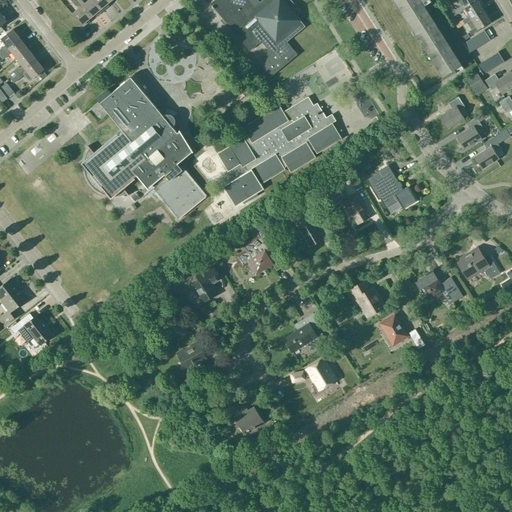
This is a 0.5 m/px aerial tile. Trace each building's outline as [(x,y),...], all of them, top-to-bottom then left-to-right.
[(88,19),(91,17),(77,0),(70,0),(71,0),(75,5),(76,5),(79,7),(71,13),(77,21),(76,22),(81,28),(89,21),(88,19)] [(77,0),(91,17),(94,14),(96,16),(102,11),(92,0),(87,0),(84,3),(82,0),(81,0),(77,0)] [(92,0),(102,11),(109,5),(107,3),(110,1),(109,0),(92,0)] [(249,51),(261,41),(268,50),(262,66),(270,76),(271,76),(298,54),(287,41),(305,26),(297,16),(300,11),(291,0),(261,0),(260,2),(258,0),(213,0),(210,3),(212,5),(211,6),(213,8),(214,8),(223,18),(221,20),(224,23),(225,22),(249,51)] [(393,0),(442,76),(460,64),(423,5),(431,1),(430,0),(393,0)] [(465,9),(464,7),(475,0),(459,0),(462,5),(456,10),(458,13),(465,9)] [(471,20),(470,18),(484,10),(477,0),(475,0),(464,7),(465,9),(469,16),(463,20),(465,24),(471,20)] [(476,27),(468,31),(471,35),(479,30),(478,29),(490,21),(484,10),(470,18),(471,20),(476,27)] [(2,47),(0,48),(0,55),(20,39),(12,29),(0,38),(6,46),(3,48),(2,47)] [(484,30),(479,33),(485,43),(490,39),(484,30)] [(479,46),(485,43),(479,33),(474,37),(479,46)] [(219,38),(224,44),(229,40),(224,34),(219,38)] [(474,37),(468,40),(474,49),(479,46),(474,37)] [(20,39),(0,55),(3,59),(9,55),(8,53),(11,51),(16,58),(28,49),(20,39)] [(469,53),(474,49),(468,40),(463,43),(469,53)] [(18,67),(13,71),(16,75),(36,59),(28,49),(16,58),(22,65),(19,68),(18,67)] [(498,52),(492,55),(498,65),(504,61),(498,52)] [(493,68),(498,65),(492,55),(487,59),(493,68)] [(36,59),(16,75),(19,79),(24,74),(29,80),(32,78),(44,69),(36,59)] [(487,59),(482,62),(488,71),(493,68),(487,59)] [(483,74),(488,71),(482,62),(477,65),(483,74)] [(511,74),(510,72),(498,79),(495,74),(485,80),(491,90),(497,86),(502,93),(511,86),(511,74)] [(134,73),(111,93),(107,88),(96,98),(122,130),(117,134),(117,133),(94,152),(88,145),(87,146),(89,148),(87,151),(85,155),(84,160),(81,162),(84,166),(84,171),(85,174),(87,178),(88,181),(90,183),(93,187),(96,190),(100,192),(102,193),(105,194),(108,195),(111,198),(114,195),(115,195),(117,195),(120,195),(122,195),(126,193),(128,195),(129,195),(123,188),(135,178),(134,177),(136,175),(148,189),(148,188),(150,186),(152,185),(153,187),(151,189),(153,188),(178,218),(177,220),(206,196),(207,195),(206,195),(205,196),(180,165),(182,164),(181,164),(179,166),(177,163),(192,151),(172,126),(174,124),(175,120),(173,116),(178,112),(165,108),(166,114),(163,115),(145,94),(149,90),(134,73)] [(467,80),(473,90),(481,85),(478,82),(481,80),(477,74),(467,80)] [(6,82),(1,86),(9,96),(14,92),(6,82)] [(19,97),(24,91),(19,88),(15,94),(19,97)] [(511,100),(509,96),(499,102),(505,112),(511,108),(511,109),(511,100)] [(341,138),(332,123),(329,119),(327,120),(320,108),(316,110),(308,97),(283,112),(279,105),(270,110),(242,127),(247,135),(217,153),(232,179),(222,185),(234,204),(241,200),(243,203),(257,194),(255,191),(262,187),(260,184),(285,169),(284,167),(287,166),(291,172),(315,157),(311,150),(314,149),(317,153),(341,138)] [(458,97),(448,103),(452,109),(440,117),(447,128),(463,118),(459,111),(465,107),(458,97)] [(371,119),(376,126),(380,123),(376,116),(371,119)] [(475,117),(465,123),(469,129),(457,137),(464,148),(480,138),(476,131),(482,127),(475,117)] [(487,149),(475,157),(482,168),(498,158),(494,151),(500,147),(493,137),(483,143),(487,149)] [(355,159),(361,169),(366,165),(360,156),(355,159)] [(407,186),(403,189),(401,186),(402,185),(399,180),(398,181),(396,178),(395,178),(387,165),(365,178),(378,199),(380,199),(385,208),(398,200),(403,208),(416,201),(407,186)] [(364,210),(366,208),(357,193),(348,199),(346,196),(347,195),(341,187),(328,195),(333,204),(342,198),(343,201),(343,202),(351,217),(353,216),(358,224),(368,218),(364,210)] [(130,197),(135,202),(139,198),(135,193),(130,197)] [(307,225),(300,229),(310,246),(322,238),(312,222),(318,219),(311,207),(300,214),(307,225)] [(266,241),(270,239),(257,217),(242,227),(247,234),(254,229),(259,237),(244,246),(247,251),(245,253),(244,252),(238,256),(243,265),(250,261),(257,272),(268,264),(266,260),(268,258),(276,270),(285,265),(282,260),(277,259),(275,254),(266,241)] [(476,249),(458,261),(457,258),(456,259),(469,279),(468,277),(483,267),(490,279),(500,273),(489,256),(491,259),(485,263),(475,247),(476,249)] [(203,302),(217,294),(210,282),(219,277),(212,266),(193,277),(196,282),(192,284),(203,302)] [(511,269),(506,273),(511,280),(502,285),(506,292),(511,288),(511,269)] [(451,277),(441,283),(434,273),(427,276),(427,275),(414,282),(419,290),(425,286),(433,298),(442,292),(449,304),(463,296),(451,277)] [(18,290),(9,279),(0,285),(0,300),(2,302),(18,290)] [(373,288),(368,291),(362,282),(347,292),(353,300),(356,298),(367,315),(383,304),(373,288)] [(12,310),(25,299),(18,290),(2,302),(8,310),(0,316),(6,324),(17,315),(12,310)] [(322,345),(327,342),(322,333),(317,336),(311,328),(319,323),(313,312),(297,322),(301,328),(283,338),(292,352),(309,341),(314,350),(322,345)] [(29,313),(11,328),(15,332),(20,329),(28,340),(33,336),(40,344),(52,334),(41,320),(39,321),(35,316),(33,318),(29,313)] [(395,314),(381,323),(393,341),(398,338),(400,340),(408,335),(395,314)] [(157,329),(160,334),(171,328),(172,329),(182,332),(186,321),(177,317),(157,329)] [(415,329),(408,332),(418,348),(424,345),(415,329)] [(207,358),(206,358),(197,342),(198,342),(197,341),(177,353),(178,353),(187,369),(186,369),(186,370),(207,358)] [(336,344),(325,350),(328,356),(339,350),(336,344)] [(322,359),(307,368),(307,369),(303,372),(303,371),(291,374),(293,381),(304,378),(311,374),(315,381),(313,382),(317,389),(319,388),(320,389),(335,379),(322,359)] [(242,431),(249,426),(251,430),(263,422),(254,407),(242,414),(241,412),(234,417),(242,431)]
